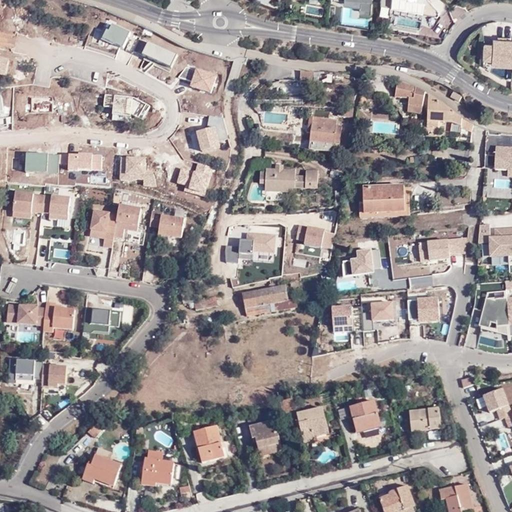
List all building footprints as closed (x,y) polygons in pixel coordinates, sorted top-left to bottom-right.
[(362,0),(362,5),(361,9),(372,10),(373,0),(362,0)] [(391,0),(390,12),(421,18),(434,26),(444,12),(432,0),(391,0)] [(495,43),(487,43),(485,57),(494,58),(505,59),(507,61),(507,64),(511,64),(511,39),(508,39),(508,41),(501,40),(501,39),(495,38),(495,43)] [(299,82),(302,83),(302,72),(313,72),(300,72),(299,82)] [(302,83),(312,83),(313,72),(302,72),(302,83)] [(424,91),(396,80),(394,97),(408,99),(406,113),(421,114),(424,91)] [(446,103),(429,92),(427,127),(439,127),(439,122),(453,122),(463,125),(460,133),(464,134),(465,131),(471,132),(472,123),(446,103)] [(352,108),(339,106),(338,115),(351,117),(352,108)] [(336,121),(309,117),(308,133),(311,133),(309,149),(332,152),(333,143),(338,144),(341,126),(336,126),(336,121)] [(463,125),(453,122),(451,130),(460,133),(463,125)] [(499,142),(488,142),(487,155),(498,156),(497,169),(510,170),(511,169),(511,148),(498,148),(499,142)] [(284,171),(275,170),(266,170),(266,172),(260,172),(260,183),(266,183),(266,191),(280,191),(280,192),(295,192),(295,188),(318,188),(318,172),(306,172),(306,177),(295,177),(295,171),(284,171)] [(435,182),(413,183),(413,205),(435,205),(435,182)] [(362,189),(364,215),(404,213),(403,187),(362,189)] [(33,190),(15,189),(13,216),(32,217),(32,212),(33,193),(33,190)] [(71,196),(33,193),(32,212),(44,214),(43,227),(68,229),(71,196)] [(144,212),(122,208),(120,218),(116,240),(125,241),(127,232),(139,235),(144,212)] [(120,218),(97,214),(92,239),(103,241),(104,239),(107,240),(107,242),(105,249),(114,251),(116,240),(120,218)] [(165,216),(154,214),(152,229),(162,231),(161,238),(184,241),(187,223),(165,220),(165,216)] [(335,231),(299,224),(296,240),(307,242),(306,245),(322,250),(324,247),(332,249),(335,231)] [(496,234),(488,236),(490,256),(511,255),(511,225),(495,226),(496,234)] [(277,234),(249,231),(246,256),(254,259),(255,251),(275,254),(277,234)] [(71,260),(74,244),(54,240),(50,256),(71,260)] [(304,284),(323,280),(322,273),(303,277),(304,284)] [(295,286),(304,284),(303,277),(302,274),(286,277),(286,279),(288,286),(288,287),(290,286),(295,286)] [(288,286),(286,279),(274,282),(275,289),(288,286)] [(279,304),(293,301),(290,286),(288,287),(288,286),(275,289),(261,292),(247,294),(249,309),(261,307),(273,305),(279,304)] [(509,290),(490,292),(488,298),(497,300),(497,299),(509,298),(509,295),(509,290)] [(220,297),(208,299),(210,308),(221,306),(220,297)] [(438,297),(418,297),(420,322),(439,322),(438,297)] [(497,300),(488,298),(484,314),(493,316),(491,322),(499,324),(498,326),(490,328),(489,336),(500,338),(511,337),(511,328),(511,325),(509,298),(497,299),(497,300)] [(210,308),(208,299),(199,300),(200,309),(210,308)] [(279,304),(281,312),(302,308),(300,299),(293,301),(279,304)] [(394,320),(394,300),(373,302),(372,312),(364,312),(365,331),(374,331),(374,322),(394,320)] [(40,304),(8,303),(7,323),(36,326),(40,304)] [(352,304),(333,305),(334,332),(353,333),(352,304)] [(262,315),(274,313),(273,305),(261,307),(262,315)] [(58,307),(48,306),(45,335),(55,336),(56,331),(75,333),(77,313),(63,312),(58,311),(58,308),(58,307)] [(261,307),(249,309),(251,317),(262,315),(261,307)] [(122,316),(87,312),(85,336),(93,337),(96,334),(111,335),(111,329),(121,330),(122,316)] [(493,316),(484,314),(481,325),(484,326),(482,334),(489,336),(490,328),(498,326),(499,324),(491,322),(493,316)] [(224,354),(206,357),(207,365),(226,362),(224,354)] [(35,358),(9,357),(8,373),(17,374),(16,381),(33,383),(35,358)] [(68,364),(42,364),(41,386),(65,387),(68,364)] [(475,377),(465,379),(465,380),(465,383),(465,387),(466,387),(478,385),(475,377)] [(511,408),(505,389),(486,396),(492,412),(499,410),(503,419),(507,417),(511,415),(511,408)] [(293,400),(284,403),(286,413),(296,410),(293,400)] [(375,401),(351,407),(357,432),(382,426),(375,401)] [(297,414),(303,443),(315,441),(313,434),(328,430),(323,408),(313,410),(313,409),(307,410),(307,411),(297,414)] [(438,409),(410,412),(411,432),(440,430),(438,409)] [(101,418),(87,432),(94,438),(103,429),(102,428),(106,423),(101,418)] [(273,421),(249,427),(252,439),(256,438),(258,448),(267,446),(269,454),(283,451),(279,433),(276,434),(273,421)] [(217,428),(195,433),(203,463),(224,457),(217,428)] [(328,430),(313,434),(315,441),(329,438),(328,430)] [(140,447),(147,449),(150,440),(142,438),(140,447)] [(267,446),(258,448),(260,456),(269,454),(267,446)] [(97,449),(94,457),(109,462),(111,454),(97,449)] [(147,460),(162,462),(163,453),(148,451),(147,460)] [(93,484),(95,480),(114,486),(121,466),(109,462),(94,457),(92,465),(88,464),(82,481),(93,484)] [(147,460),(145,459),(144,467),(142,467),(141,473),(143,473),(142,485),(156,486),(157,481),(172,483),(174,463),(162,462),(147,460)] [(191,497),(189,486),(180,488),(182,499),(191,497)] [(407,486),(390,492),(391,496),(380,501),(384,511),(398,511),(398,510),(404,507),(405,510),(415,506),(407,486)] [(472,508),(467,486),(441,491),(442,501),(447,500),(449,511),(460,511),(460,510),(472,508)]
